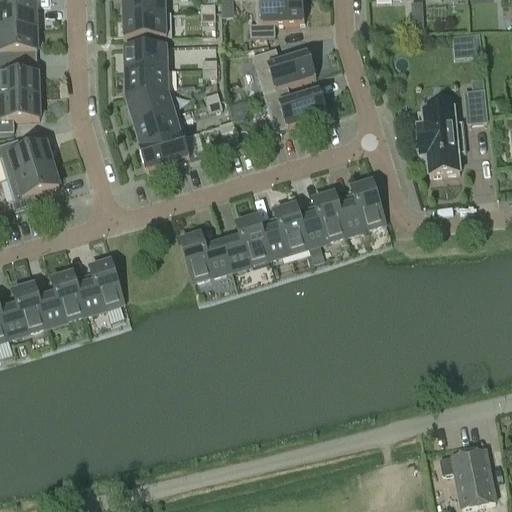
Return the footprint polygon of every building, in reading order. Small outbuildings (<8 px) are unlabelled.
[(122,0),(123,21),(166,20),(166,19),(165,0),(122,0)] [(0,1),(0,35),(36,34),(36,12),(10,12),(9,1),(0,1)] [(304,2),(274,3),(249,4),(256,4),(257,30),(249,30),(250,43),(275,42),(275,30),(305,29),(304,2)] [(215,18),(215,9),(201,10),(201,19),(215,18)] [(201,19),(201,27),(215,27),(215,18),(201,19)] [(171,19),(166,19),(166,20),(123,21),(124,45),(172,43),(171,19)] [(424,35),(424,23),(412,23),(408,27),(409,36),(424,35)] [(0,35),(0,69),(12,69),(11,57),(37,56),(36,34),(0,35)] [(124,53),(125,77),(168,76),(167,52),(124,53)] [(264,100),(288,93),(316,84),(308,58),(280,67),(276,55),(252,62),(264,100)] [(217,65),(203,66),(203,75),(217,74),(217,65)] [(0,69),(0,103),(39,102),(38,80),(12,80),(12,69),(0,69)] [(217,74),(203,75),(203,83),(217,83),(217,74)] [(168,76),(125,77),(126,105),(169,97),(168,76)] [(472,97),(464,98),(467,130),(487,128),(483,85),(471,86),(472,97)] [(264,100),(275,137),(328,121),(320,95),(291,104),(288,93),(264,100)] [(126,105),(134,132),(180,118),(173,96),(169,97),(126,105)] [(218,98),(204,102),(207,110),(220,106),(218,98)] [(0,103),(0,137),(14,137),(14,125),(39,125),(39,102),(0,103)] [(220,106),(207,110),(209,119),(223,115),(220,106)] [(429,181),(460,179),(458,159),(465,159),(462,128),(455,129),(454,114),(424,117),(423,117),(424,132),(417,132),(419,148),(420,163),(427,162),(429,181)] [(180,118),(134,132),(140,153),(139,154),(186,140),(180,118)] [(233,127),(219,131),(222,138),(235,134),(233,127)] [(186,140),(139,154),(146,177),(176,168),(190,164),(183,142),(187,141),(186,140)] [(53,171),(46,149),(21,157),(18,145),(0,150),(0,163),(1,163),(7,185),(53,171)] [(7,185),(14,206),(11,206),(15,218),(38,211),(34,200),(59,192),(53,171),(7,185)] [(334,200),(347,241),(386,229),(373,188),(352,195),(355,206),(339,211),(335,200),(334,200)] [(317,218),(300,223),(296,211),(308,252),(347,241),(334,200),(313,206),(317,218)] [(262,235),(258,223),(257,223),(270,264),(308,252),(296,211),(275,218),(278,230),(262,235)] [(240,241),(222,247),(231,276),(270,264),(257,223),(236,230),(240,241)] [(192,288),(231,276),(222,247),(205,252),(201,240),(200,240),(180,247),(192,288)] [(73,279),(85,320),(124,309),(112,268),(90,274),(94,286),(77,291),(73,279)] [(55,298),(39,303),(35,291),(34,291),(47,332),(85,320),(73,279),(52,286),(55,298)] [(17,309),(0,315),(0,314),(0,316),(8,344),(47,332),(34,291),(13,298),(17,309)] [(0,346),(8,344),(0,316),(0,346)] [(0,362),(13,358),(8,344),(0,346),(0,362)] [(441,482),(454,479),(460,511),(480,511),(496,509),(486,455),(438,465),(441,482)]
